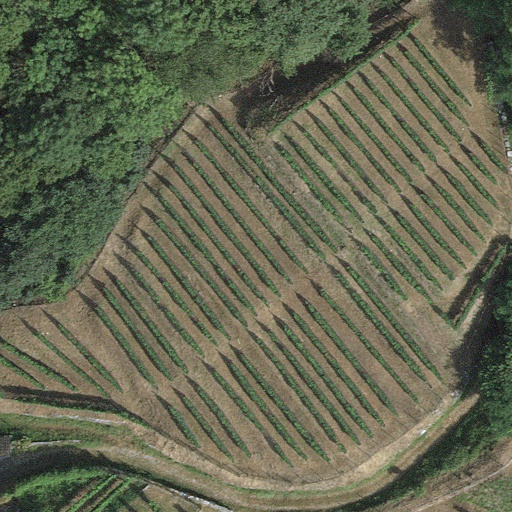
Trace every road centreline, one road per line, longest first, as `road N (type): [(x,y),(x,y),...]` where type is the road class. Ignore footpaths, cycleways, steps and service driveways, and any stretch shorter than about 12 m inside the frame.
road 1 (track): [(139,459),(246,502),(347,501),(407,470),(461,416),(511,301)]
road 2 (residential): [(20,462),(84,451),(139,459)]
